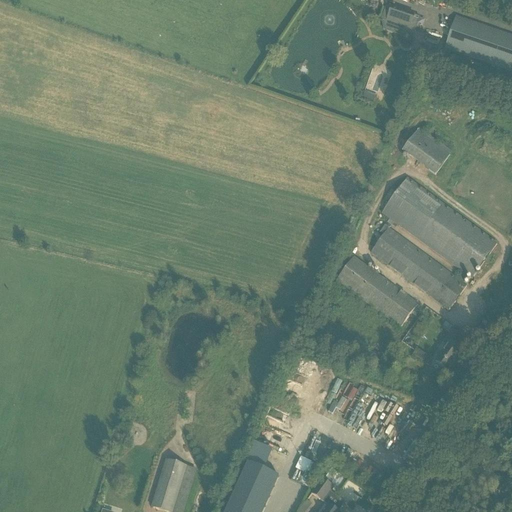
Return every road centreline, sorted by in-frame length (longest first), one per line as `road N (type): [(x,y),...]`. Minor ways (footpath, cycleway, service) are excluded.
road 1 (unclassified): [(395,511),(511,353)]
road 2 (unknown): [(273,511),(307,427),(315,420),(337,429)]
